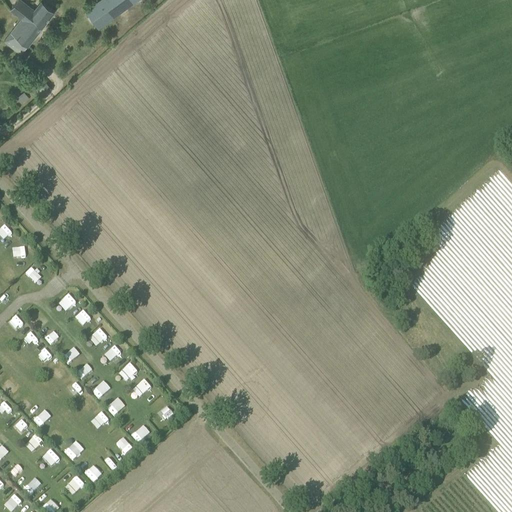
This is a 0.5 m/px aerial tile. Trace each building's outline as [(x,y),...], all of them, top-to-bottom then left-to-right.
[(34,10),(21,0),(17,0),(10,9),(22,19),(5,41),(21,54),(28,46),(55,11),(42,1),(34,10)] [(99,0),(85,11),(88,15),(99,29),(138,0),(99,0)] [(42,98),(52,90),(38,74),(28,83),(42,98)] [(23,104),(30,97),(23,91),(17,97),(23,104)] [(0,238),(2,242),(12,236),(6,226),(0,229),(0,238)] [(25,248),(15,248),(16,257),(25,257),(25,248)] [(30,268),(25,275),(37,284),(42,278),(30,268)] [(67,313),(76,303),(68,295),(59,305),(67,313)] [(37,330),(49,319),(40,311),(29,321),(37,330)] [(75,318),(83,327),(91,319),(83,311),(75,318)] [(89,340),(96,346),(106,336),(99,329),(89,340)] [(51,346),(61,337),(56,331),(46,340),(51,346)] [(24,340),(30,347),(37,340),(31,333),(24,340)] [(110,365),(114,361),(115,362),(122,355),(113,345),(102,357),(110,365)] [(45,364),(52,357),(45,349),(37,356),(45,364)] [(68,365),(79,356),(72,349),(62,358),(68,365)] [(119,374),(127,383),(138,372),(130,364),(119,374)] [(87,365),(77,374),(82,380),(92,371),(87,365)] [(57,378),(66,374),(62,366),(54,370),(57,378)] [(12,378),(2,388),(8,394),(19,385),(12,378)] [(133,391),(140,398),(152,388),(144,380),(133,391)] [(70,398),(80,389),(73,381),(63,391),(70,398)] [(104,382),(92,391),(99,400),(111,390),(104,382)] [(18,404),(24,411),(35,401),(29,395),(18,404)] [(82,413),(94,405),(90,398),(77,407),(82,413)] [(115,417),(125,407),(118,399),(107,409),(115,417)] [(0,407),(0,420),(1,421),(12,410),(5,403),(0,407)] [(160,413),(166,420),(173,415),(167,407),(160,413)] [(39,427),(50,419),(45,412),(34,420),(39,427)] [(102,413),(96,420),(104,427),(110,420),(102,413)] [(21,422),(16,428),(22,433),(27,428),(21,422)] [(138,444),(150,433),(143,426),(132,436),(138,444)] [(37,448),(41,441),(36,438),(32,445),(37,448)] [(124,438),(116,444),(124,455),(133,448),(124,438)] [(65,452),(73,461),(84,451),(76,442),(65,452)] [(0,461),(9,453),(2,446),(0,447),(0,461)] [(42,458),(51,468),(60,460),(51,450),(42,458)] [(104,461),(110,468),(117,462),(111,455),(104,461)] [(7,473),(14,480),(21,473),(14,466),(7,473)] [(86,474),(94,483),(103,475),(94,466),(86,474)] [(73,496),(84,485),(77,477),(65,489),(73,496)] [(4,507),(9,511),(13,511),(22,503),(13,496),(4,507)] [(46,511),(54,511),(58,510),(53,500),(43,506),(46,511)]
